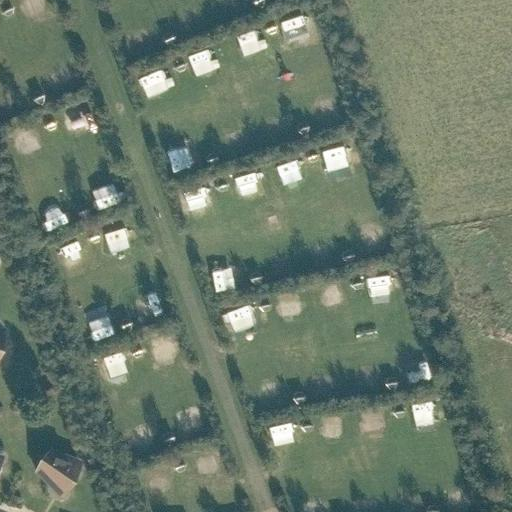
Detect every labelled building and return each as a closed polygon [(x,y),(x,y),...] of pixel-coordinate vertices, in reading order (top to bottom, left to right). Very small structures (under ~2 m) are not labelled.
[(6,16),(11,13),(11,7),(4,2),(1,4),(1,12),(6,16)] [(274,32),(274,25),(268,20),(265,21),(263,30),(268,34),(274,32)] [(172,45),(173,35),(168,32),(163,34),(162,41),(169,46),(172,45)] [(183,69),(183,63),(177,58),(174,59),(173,68),(178,71),(183,69)] [(41,103),(42,94),(37,90),(32,93),(32,99),(39,104),(41,103)] [(48,130),(53,127),(53,122),(47,116),(44,118),(44,126),(48,130)] [(305,134),(306,126),(302,121),(297,123),(295,130),(302,135),(305,134)] [(316,160),(316,153),(310,148),(307,149),(306,158),(310,162),(316,160)] [(215,165),(216,156),(212,152),(207,154),(206,160),(212,166),(215,165)] [(225,189),(226,183),(220,177),(216,178),(215,187),(219,191),(225,189)] [(82,204),(77,206),(76,213),(83,217),(86,217),(87,208),(82,204)] [(92,242),(97,240),(98,234),(91,230),(88,231),(88,239),(92,242)] [(350,263),(352,254),(348,250),(343,251),(341,257),(346,264),(350,263)] [(258,284),(260,276),(255,271),(250,272),(249,279),(255,285),(258,284)] [(360,287),(361,281),(355,275),(352,276),(350,285),(354,289),(360,287)] [(262,311),(267,309),(269,303),(262,296),(259,297),(257,307),(262,311)] [(129,330),(129,321),(125,318),(120,320),(120,326),(126,331),(129,330)] [(135,357),(140,355),(140,349),(134,344),(131,345),(130,353),(135,357)] [(392,390),(395,381),(392,377),(386,377),(384,383),(389,390),(392,390)] [(57,396),(50,387),(41,395),(48,403),(57,396)] [(300,405),(303,396),(299,391),(294,392),(292,398),(297,405),(300,405)] [(401,416),(403,410),(398,403),(394,404),(392,412),(395,417),(401,416)] [(304,431),(309,430),(311,424),(306,417),(302,418),(300,426),(304,431)] [(171,445),(172,436),(168,432),(163,434),(162,440),(168,446),(171,445)] [(43,461),(34,471),(51,488),(52,488),(52,487),(58,483),(64,488),(71,479),(76,470),(73,469),(75,460),(76,461),(76,460),(49,449),(43,461)] [(177,471),(183,469),(184,463),(177,457),(174,458),(173,468),(177,471)]
